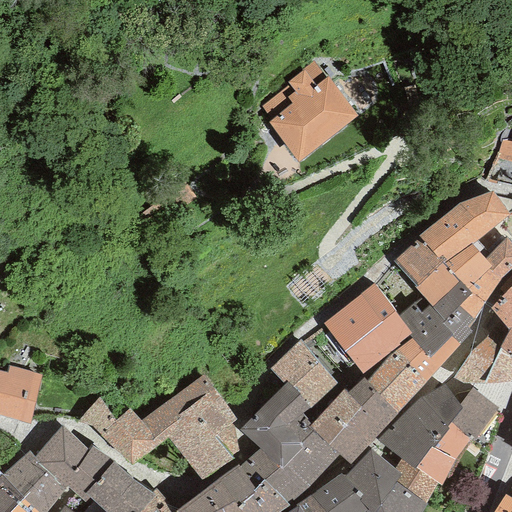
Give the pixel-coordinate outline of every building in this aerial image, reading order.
[(298,163),(357,116),(327,77),(325,78),(313,61),(301,69),(302,71),(287,82),(288,84),(261,107),(271,120),(268,122),(298,163)] [(459,204),(419,236),(436,257),(435,258),(440,264),(471,245),(510,215),(492,191),(459,204)] [(511,244),(506,237),(483,259),(501,279),(511,268),(511,244)] [(435,258),(417,239),(393,261),(416,285),(413,288),(422,297),(432,307),(458,283),(440,264),(435,258)] [(483,302),(501,279),(483,259),(471,245),(440,264),(458,283),(483,302)] [(504,294),(490,309),(508,330),(499,348),(511,357),(511,274),(498,290),(504,294)] [(483,302),(458,283),(432,307),(445,322),(442,324),(459,345),(471,331),(467,327),(483,302)] [(398,317),(373,285),(322,323),(362,374),(409,335),(411,334),(398,317)] [(422,297),(398,317),(411,334),(409,335),(412,339),(396,351),(425,381),(459,345),(442,324),(445,322),(432,307),(422,297)] [(301,340),(269,369),(284,386),(287,382),(310,407),(337,384),(330,376),(345,364),(348,368),(352,364),(321,328),(302,343),(301,340)] [(511,357),(499,348),(487,337),(471,350),(453,378),(452,379),(464,384),(468,384),(470,384),(510,382),(511,378),(511,357)] [(425,381),(396,351),(387,358),(366,382),(396,414),(425,381)] [(7,373),(0,371),(0,415),(28,424),(41,375),(8,365),(7,373)] [(236,420),(204,375),(138,420),(129,408),(116,420),(97,398),(76,421),(90,425),(101,436),(130,466),(167,436),(200,480),(233,458),(230,455),(238,451),(231,423),(236,420)] [(361,406),(382,428),(393,418),(396,414),(366,382),(363,378),(355,386),(347,393),(361,406)] [(287,382),(284,386),(239,430),(257,447),(302,413),(310,407),(287,382)] [(511,388),(511,382),(510,382),(470,384),(468,384),(472,387),(477,391),(497,408),(504,409),(511,388)] [(421,398),(377,440),(400,460),(415,469),(430,447),(433,449),(449,429),(446,427),(450,422),(461,409),(459,405),(444,384),(421,398)] [(477,391),(472,387),(459,405),(461,409),(450,422),(469,440),(474,441),(497,408),(477,391)] [(309,426),(329,445),(361,406),(347,393),(344,390),(312,423),(309,426)] [(382,428),(361,406),(329,445),(338,454),(350,464),(382,428)] [(304,416),(302,413),(257,447),(258,448),(259,449),(280,470),(286,464),(308,487),(338,454),(329,445),(309,426),(312,423),(304,416)] [(469,440),(450,422),(446,427),(449,429),(433,449),(430,447),(415,469),(437,483),(441,486),(454,460),(469,440)] [(61,426),(35,457),(48,470),(67,487),(70,490),(84,503),(90,497),(85,494),(113,462),(98,451),(91,447),(88,451),(61,426)] [(280,470),(259,449),(246,460),(265,480),(287,502),(290,498),(293,500),(308,487),(286,464),(280,470)] [(369,449),(344,477),(362,496),(358,500),(368,511),(366,511),(420,511),(425,504),(394,483),(400,474),(394,469),(369,449)] [(28,451),(1,475),(23,499),(48,470),(35,457),(28,451)] [(237,464),(217,479),(237,507),(255,493),(253,490),(265,480),(246,460),(239,467),(237,464)] [(415,469),(400,460),(394,469),(400,474),(394,483),(425,504),(437,483),(415,469)] [(150,492),(113,462),(85,494),(90,497),(105,511),(104,511),(136,511),(154,495),(150,492)] [(46,511),(67,487),(48,470),(23,499),(37,511),(46,511)] [(310,495),(324,511),(366,511),(368,511),(358,500),(362,496),(344,477),(340,474),(331,480),(310,495)] [(1,475),(0,476),(0,511),(9,511),(23,499),(1,475)] [(240,511),(237,507),(217,479),(175,511),(240,511)] [(287,502),(265,480),(253,490),(255,493),(237,507),(240,511),(280,511),(289,507),(287,502)] [(155,489),(150,492),(154,495),(136,511),(168,511),(162,502),(165,498),(155,489)] [(324,511),(310,495),(296,504),(298,507),(301,511),(324,511)] [(511,511),(511,499),(504,495),(492,511),(511,511)] [(37,511),(23,499),(9,511),(37,511)]
